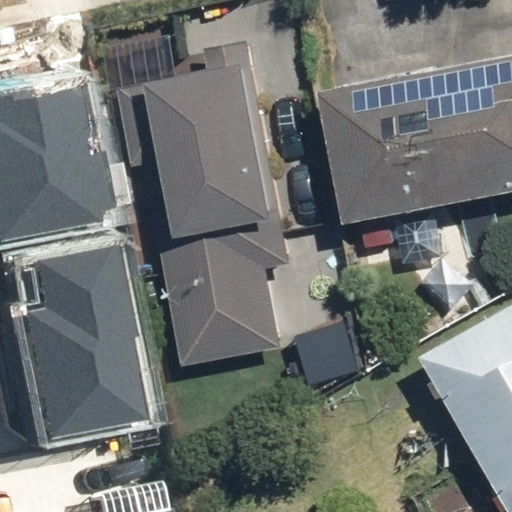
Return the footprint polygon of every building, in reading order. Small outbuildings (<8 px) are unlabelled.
[(511,58),(330,95),(356,223),(511,191),(511,58)] [(265,67),(124,87),(135,166),(150,164),(179,365),(285,350),(273,265),(293,262),(265,67)] [(0,95),(0,242),(116,224),(95,98),(68,103),(65,85),(0,95)] [(0,304),(0,383),(9,432),(102,416),(86,325),(110,321),(97,247),(2,264),(9,303),(0,304)] [(511,304),(424,360),(511,500),(511,304)] [(164,511),(162,498),(83,511),(164,511)]
